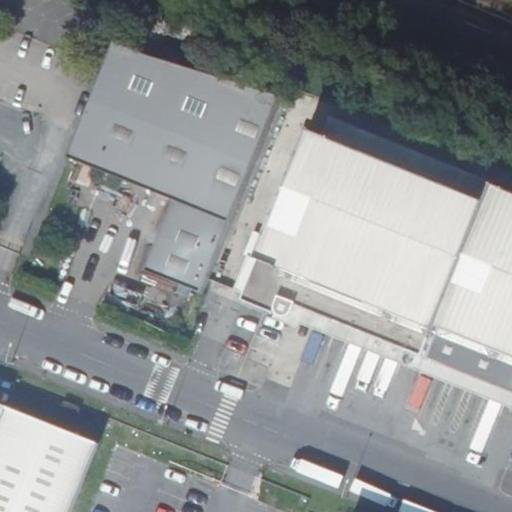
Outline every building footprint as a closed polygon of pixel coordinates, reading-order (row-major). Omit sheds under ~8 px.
[(150,55),(116,41),(70,157),(175,199),(147,270),(204,293),(282,96),(150,55)] [(300,301),(402,336),(471,163),(331,115),(324,132),(311,127),(259,257),(261,258),(246,298),(294,316),(300,301)] [(511,177),(471,163),(402,336),(434,347),(511,380),(511,177)] [(294,316),(396,351),(402,336),(300,301),(294,316)] [(396,351),(427,361),(434,347),(402,336),(396,351)] [(427,361),(511,398),(511,380),(434,347),(427,361)] [(0,511),(71,511),(99,444),(0,401),(0,511)]
